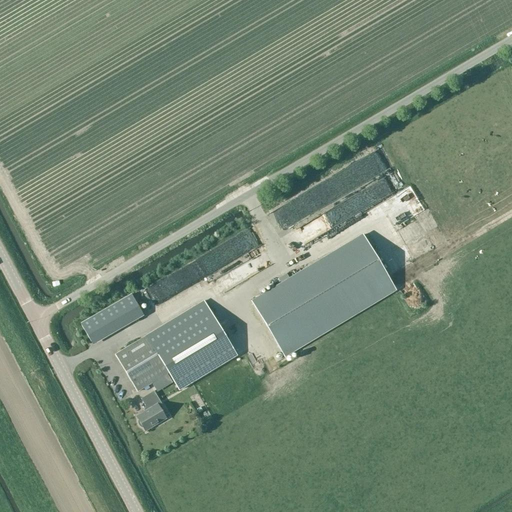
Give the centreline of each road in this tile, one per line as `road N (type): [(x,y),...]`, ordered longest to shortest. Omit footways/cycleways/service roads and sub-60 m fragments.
road 1 (unclassified): [(32,320),(511,42)]
road 2 (tertiary): [(136,511),(32,320)]
